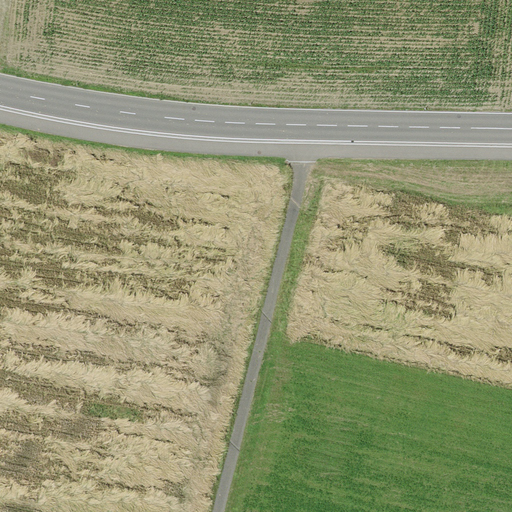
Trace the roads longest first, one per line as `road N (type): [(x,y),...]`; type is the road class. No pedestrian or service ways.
road 1 (primary): [(511,129),(202,120),(0,89)]
road 2 (track): [(218,511),(313,127)]
